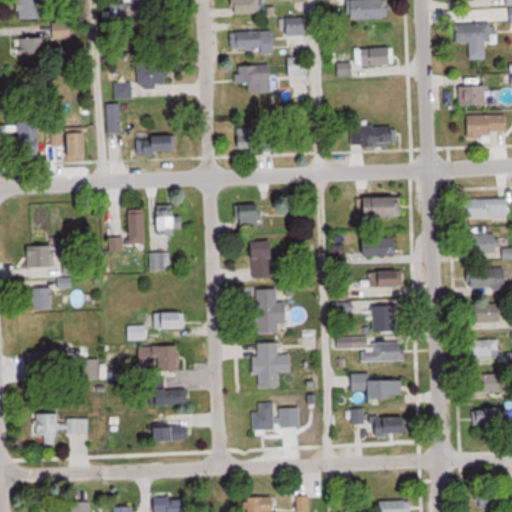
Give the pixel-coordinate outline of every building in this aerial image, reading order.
[(44,19),(44,0),(19,0),(20,19),(44,19)] [(233,0),(234,14),(262,14),(262,0),(233,0)] [(390,19),(390,0),(348,0),(348,20),(390,19)] [(306,19),(288,19),(288,35),(306,35),(306,19)] [(145,23),(142,41),(156,44),(160,26),(145,23)] [(461,43),(471,43),(471,59),(488,59),(488,42),(496,42),(496,23),(461,23),(461,43)] [(51,40),(74,40),(74,24),(51,24),(51,40)] [(277,52),(276,31),(232,32),(233,54),(277,52)] [(46,37),(16,38),(17,59),(47,58),(46,37)] [(354,48),(354,52),(337,53),(338,77),(355,77),(355,67),(398,65),(397,46),(354,48)] [(288,58),(290,77),(312,74),(311,55),(288,58)] [(172,63),(141,63),(141,88),(172,88),(172,63)] [(275,93),(275,65),(238,65),(238,93),(275,93)] [(133,98),(133,84),(117,84),(117,98),(133,98)] [(461,85),(461,107),(488,107),(488,85),(461,85)] [(108,103),(108,134),(124,134),(124,103),(108,103)] [(509,115),(468,115),(468,136),(509,136),(509,115)] [(18,122),(18,156),(41,156),(41,122),(18,122)] [(238,151),(284,152),(285,124),(239,123),(238,151)] [(400,125),(352,126),(352,147),(400,146),(400,125)] [(51,130),(51,145),(67,145),(67,157),(90,157),(90,128),(65,128),(65,130),(51,130)] [(180,134),(138,134),(138,154),(180,154),(180,134)] [(405,195),(356,196),(356,217),(405,217),(405,195)] [(511,197),(473,197),(473,215),(511,215),(511,197)] [(263,224),(263,204),(243,204),(243,224),(263,224)] [(180,235),(180,206),(158,206),(158,235),(180,235)] [(131,240),(147,240),(147,209),(131,209),(131,240)] [(502,258),(511,257),(511,247),(501,248),(501,232),(476,233),(476,255),(502,254),(502,258)] [(255,277),(277,277),(275,239),(253,239),(255,277)] [(52,265),(51,243),(28,244),(29,266),(52,265)] [(150,268),(173,268),(173,253),(150,253),(150,268)] [(92,260),(65,260),(65,274),(92,274),(92,260)] [(469,266),(469,287),(507,287),(507,266),(469,266)] [(369,288),(405,288),(405,269),(369,269),(369,288)] [(281,302),(281,287),(257,288),(259,333),(281,332),(281,322),(291,322),(290,301),(281,302)] [(336,316),(355,316),(355,303),(336,303),(336,316)] [(398,331),(398,304),(375,304),(375,331),(398,331)] [(504,322),(504,304),(479,304),(479,322),(504,322)] [(189,328),(189,310),(164,310),(164,328),(189,328)] [(407,361),(406,340),(367,341),(367,336),(338,336),(338,348),(365,348),(365,362),(407,361)] [(501,358),(501,339),(483,339),(483,358),(501,358)] [(257,341),(258,386),(283,385),(283,371),(295,371),(295,353),(282,353),(282,341),(257,341)] [(183,343),(161,343),(161,370),(183,370),(183,343)] [(60,350),(36,352),(37,366),(61,364),(60,350)] [(509,390),(508,373),(476,374),(477,391),(509,390)] [(405,375),(352,375),(353,402),(405,402),(405,375)] [(160,404),(189,404),(189,388),(160,388),(160,404)] [(278,429),(278,401),(256,401),(256,432),(268,432),(268,429),(278,429)] [(503,408),(474,408),(474,426),(503,426),(503,408)] [(37,412),(36,439),(59,440),(60,413),(37,412)] [(374,437),(406,436),(406,415),(373,416),(374,437)] [(67,417),(67,432),(90,432),(90,417),(67,417)] [(192,441),(192,421),(156,421),(156,441),(192,441)] [(508,509),(509,494),(485,493),(485,508),(508,509)] [(249,511),(280,511),(281,496),(249,496),(249,511)] [(299,511),(312,511),(312,496),(300,496),(299,511)] [(154,511),(192,511),(193,497),(155,497),(154,511)] [(384,511),(415,511),(416,501),(385,501),(384,511)] [(89,511),(90,502),(80,502),(79,511),(89,511)]
